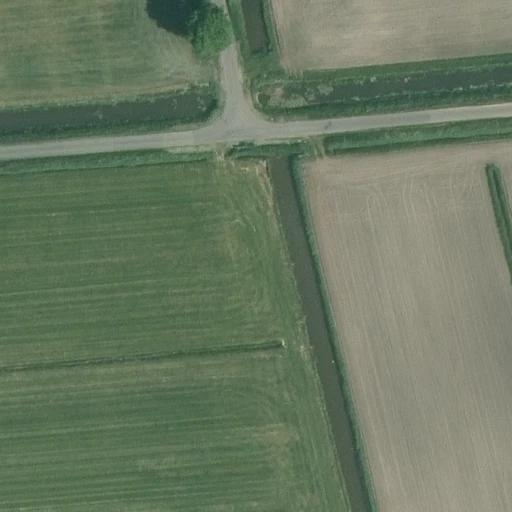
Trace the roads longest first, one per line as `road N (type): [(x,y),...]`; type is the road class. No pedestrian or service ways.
road 1 (unclassified): [(239,126),(511,103)]
road 2 (unclassified): [(0,147),(239,126)]
road 3 (unclassified): [(239,126),(216,0)]
